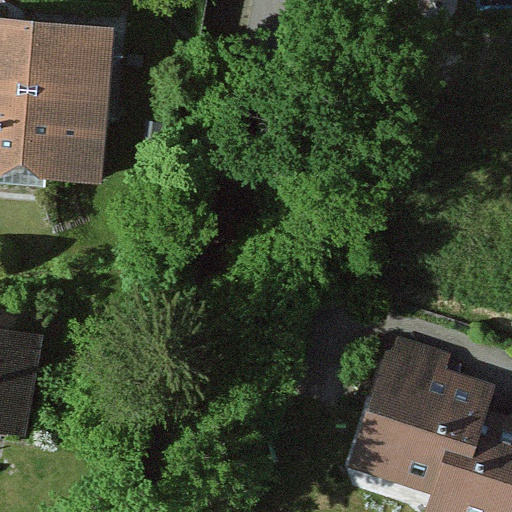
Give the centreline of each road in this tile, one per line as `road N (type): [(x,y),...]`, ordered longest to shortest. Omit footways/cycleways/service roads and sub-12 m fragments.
road 1 (residential): [(136,511),(198,340),(274,0)]
road 2 (residential): [(331,357),(341,321),(392,314),(511,362)]
